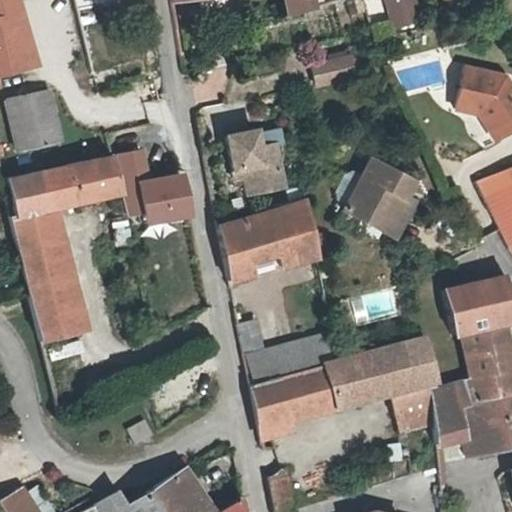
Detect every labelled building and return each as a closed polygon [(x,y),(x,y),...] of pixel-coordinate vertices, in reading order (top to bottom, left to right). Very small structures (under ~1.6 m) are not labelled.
[(12,0),(0,0),(0,71),(30,63),(12,0)] [(278,0),(281,14),(283,13),(300,9),(312,6),(310,0),(278,0)] [(385,0),(392,27),(417,21),(411,0),(385,0)] [(348,76),(343,57),(305,66),(309,86),(348,76)] [(485,116),(496,133),(511,123),(511,98),(503,83),(498,87),(490,73),(460,66),(449,107),(471,112),(485,116)] [(498,75),(490,73),(498,87),(503,83),(498,75)] [(54,134),(42,84),(5,94),(16,143),(54,134)] [(486,139),(496,133),(485,116),(471,112),(486,139)] [(222,133),(228,168),(237,166),(240,191),(276,186),(270,142),(256,145),(254,128),(222,133)] [(109,153),(117,191),(122,213),(138,210),(139,214),(160,209),(162,216),(185,211),(178,170),(144,178),(139,147),(109,153)] [(3,176),(11,212),(44,206),(117,191),(109,153),(3,176)] [(386,238),(401,211),(393,207),(399,197),(406,184),(364,161),(354,178),(345,173),(337,177),(329,193),(330,203),(338,207),(336,210),(386,238)] [(472,179),(505,247),(511,243),(511,184),(503,167),(472,179)] [(407,202),(399,197),(393,207),(401,211),(407,202)] [(245,275),(241,255),(269,248),(274,266),(313,255),(303,205),(213,227),(224,281),(245,275)] [(73,328),(44,206),(11,212),(8,212),(26,289),(38,337),(73,328)] [(109,223),(115,245),(132,240),(125,218),(109,223)] [(511,386),(511,366),(511,363),(502,365),(489,322),(499,320),(511,316),(511,302),(502,271),(488,275),(485,276),(436,288),(446,333),(454,331),(463,376),(457,380),(462,401),(511,386)] [(511,363),(499,320),(489,322),(502,365),(511,363)] [(239,352),(245,382),(299,367),(317,362),(324,360),(317,332),(239,352)] [(317,362),(329,407),(385,392),(428,380),(417,335),(324,360),(317,362)] [(44,348),(48,362),(84,353),(80,338),(44,348)] [(283,420),(329,407),(317,362),(299,367),(245,382),(255,437),(285,429),(283,420)] [(430,387),(428,380),(385,392),(392,414),(428,405),(426,388),(430,387)] [(511,386),(462,401),(457,380),(430,387),(426,388),(428,405),(430,423),(432,444),(459,436),(463,452),(511,441),(511,386)] [(428,405),(392,414),(397,431),(430,423),(428,405)] [(135,441),(149,432),(141,421),(127,430),(135,441)] [(135,511),(210,511),(181,467),(129,502),(135,511)] [(263,476),(263,477),(270,511),(280,511),(289,509),(280,468),(263,476)] [(0,502),(5,511),(37,511),(28,495),(22,484),(0,495),(0,502)] [(51,511),(39,489),(28,495),(37,511),(51,511)] [(103,511),(135,511),(129,502),(123,506),(113,492),(96,500),(103,511)] [(239,511),(237,496),(211,511),(239,511)]
